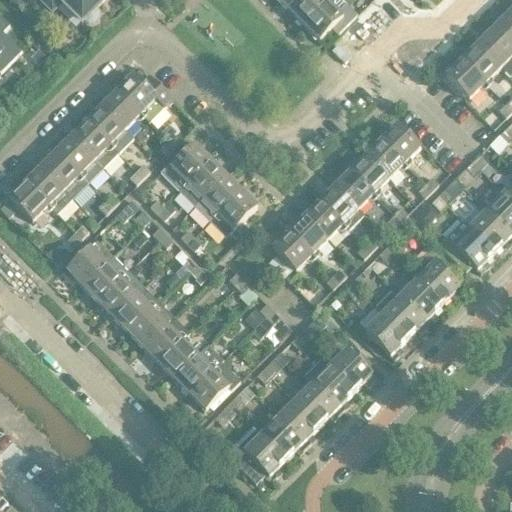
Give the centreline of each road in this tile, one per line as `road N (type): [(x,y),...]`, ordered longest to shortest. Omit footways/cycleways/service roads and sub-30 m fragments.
road 1 (residential): [(146,30),(279,144),(296,137),(397,37),(449,24),(475,0)]
road 2 (residential): [(0,292),(218,511)]
road 3 (residential): [(511,289),(321,480),(314,511)]
road 4 (residential): [(0,165),(130,36),(146,30)]
road 5 (tertiary): [(511,366),(439,433),(415,484),(414,511)]
road 6 (tertiary): [(438,511),(458,443),(511,370)]
